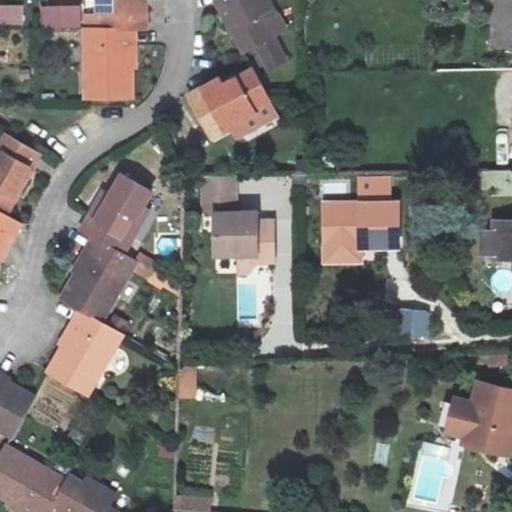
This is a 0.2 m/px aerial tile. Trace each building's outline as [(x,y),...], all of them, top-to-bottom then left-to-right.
[(104,0),(105,31),(135,31),(145,31),(150,31),(150,0),(104,0)] [(224,0),(231,11),(226,14),(247,53),(257,48),(269,72),(293,59),(282,36),(274,39),(265,22),(278,16),(270,0),(224,0)] [(0,24),(24,24),(24,5),(0,4),(0,24)] [(135,31),(105,31),(92,31),(92,102),(136,101),(136,69),(135,31)] [(145,69),(145,31),(135,31),(136,69),(145,69)] [(423,44),(381,44),(381,65),(423,64),(423,44)] [(226,91),(222,84),(192,99),(201,114),(177,127),(186,143),(210,130),(217,143),(262,119),(258,112),(275,104),(259,73),(239,84),(226,91)] [(226,91),(239,84),(235,77),(222,84),(226,91)] [(0,181),(0,196),(21,210),(45,171),(41,169),(55,146),(24,128),(16,141),(10,137),(0,152),(0,173),(4,176),(0,181)] [(511,169),(474,170),(474,189),(491,188),(491,192),(511,192),(511,169)] [(122,199),(115,196),(95,230),(105,236),(110,239),(134,254),(162,208),(156,204),(166,188),(139,172),(126,192),(122,199)] [(358,176),(359,196),(393,194),(392,174),(358,176)] [(120,188),(115,196),(122,199),(126,192),(120,188)] [(0,261),(5,253),(10,244),(17,249),(35,219),(21,210),(0,196),(0,261)] [(326,201),(326,240),(361,241),(360,248),(401,248),(401,201),(326,201)] [(211,255),(238,256),(244,255),(245,263),(270,264),(270,223),(255,222),(254,213),(212,213),(211,255)] [(494,261),(511,260),(511,216),(494,217),(494,227),(481,227),(482,255),(493,254),(494,261)] [(110,239),(105,236),(84,270),(90,273),(110,239)] [(98,313),(112,321),(148,262),(134,254),(110,239),(90,273),(74,299),(90,308),(98,313)] [(12,258),(17,249),(10,244),(5,253),(12,258)] [(98,313),(90,308),(69,342),(76,346),(98,313)] [(401,310),(401,337),(433,337),(434,310),(401,310)] [(98,313),(76,346),(60,372),(98,395),(134,334),(112,321),(98,313)] [(0,368),(19,380),(23,373),(0,358),(0,368)] [(197,398),(198,365),(179,365),(179,397),(197,398)] [(19,380),(0,368),(0,419),(21,433),(44,396),(19,380)] [(511,388),(486,384),(472,445),(511,451),(511,388)] [(54,511),(59,505),(74,478),(14,443),(0,466),(0,488),(17,498),(41,511),(54,511)] [(74,478),(59,505),(69,511),(128,511),(116,505),(123,494),(95,476),(90,485),(75,476),(74,478)] [(177,493),(177,511),(211,511),(211,493),(177,493)] [(41,511),(17,498),(13,505),(24,511),(41,511)]
